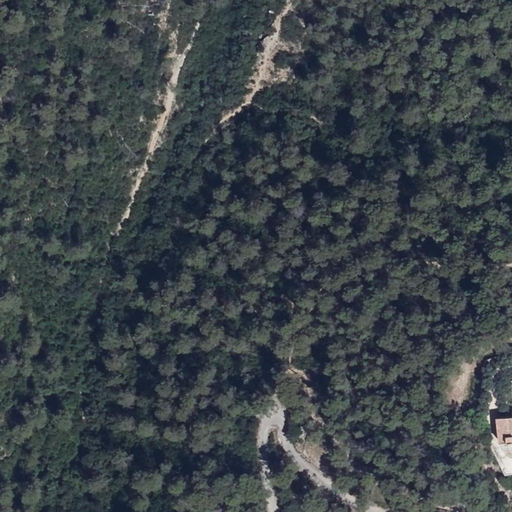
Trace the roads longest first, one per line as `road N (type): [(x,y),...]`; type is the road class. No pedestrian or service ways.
road 1 (residential): [(374,511),(337,496),(292,452),(274,416),(260,415),(261,469),(275,511)]
road 2 (residential): [(511,462),(486,423),(503,359),(511,357)]
